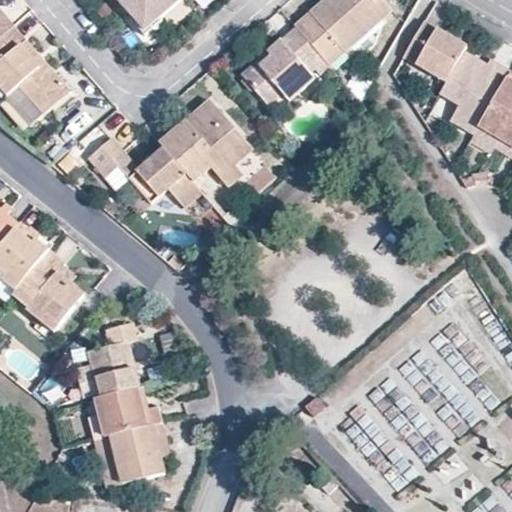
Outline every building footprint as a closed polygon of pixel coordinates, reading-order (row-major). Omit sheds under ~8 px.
[(115,0),(133,20),(136,23),(158,25),(161,23),(185,2),(187,4),(191,0),(115,0)] [(297,30),(330,68),(394,14),(382,0),(370,3),(367,0),(331,0),(328,3),(332,8),(317,20),(313,16),(297,30)] [(332,8),(328,3),(313,16),(317,20),(332,8)] [(0,38),(14,27),(0,11),(0,38)] [(136,23),(133,20),(131,22),(145,38),(162,25),(161,23),(158,25),(136,23)] [(464,53),(467,48),(424,24),(403,59),(446,85),(464,53)] [(37,53),(14,27),(0,38),(0,86),(6,94),(19,84),(45,114),(70,92),(44,62),(38,68),(30,58),(37,53)] [(322,75),(330,68),(297,30),(269,54),(273,58),(259,69),(256,65),(240,79),(265,107),(279,95),(291,84),(300,93),(312,83),(304,73),(314,65),(322,75)] [(44,62),(37,53),(30,58),(38,68),(44,62)] [(485,65),(464,53),(446,85),(441,93),(465,107),(454,125),(473,136),(477,129),(505,80),(510,73),(497,66),(494,70),(485,65)] [(273,58),(269,54),(256,65),(259,69),(273,58)] [(488,61),(485,65),(494,70),(497,66),(488,61)] [(511,84),(505,80),(477,129),(511,147),(511,84)] [(286,105),(300,93),(291,84),(279,95),(286,105)] [(211,100),(186,123),(192,130),(217,108),(211,100)] [(186,123),(159,145),(166,153),(195,187),(214,171),(230,190),(246,176),(238,166),(255,151),(217,108),(192,130),(186,123)] [(166,153),(147,168),(141,173),(113,142),(90,161),(106,180),(117,170),(130,184),(149,206),(152,210),(171,194),(187,213),(205,198),(195,187),(166,153)] [(166,153),(159,145),(141,162),(147,168),(166,153)] [(138,216),(149,206),(130,184),(118,193),(138,216)] [(1,209),(8,215),(14,209),(6,204),(1,209)] [(0,249),(17,229),(20,225),(8,215),(1,209),(0,208),(0,249)] [(17,294),(48,256),(33,243),(17,229),(0,249),(0,295),(8,286),(17,294)] [(48,256),(51,250),(37,239),(33,243),(48,256)] [(66,263),(51,250),(48,256),(17,294),(14,297),(28,310),(31,307),(58,329),(86,295),(71,283),(58,273),(64,266),(66,263)] [(77,276),(64,266),(58,273),(71,283),(77,276)] [(101,398),(139,389),(142,388),(138,371),(136,365),(130,343),(138,341),(134,324),(105,331),(109,347),(89,353),(101,398)] [(145,411),(149,410),(144,387),(142,388),(139,389),(145,411)] [(153,426),(164,423),(160,408),(149,410),(145,411),(139,389),(101,398),(96,400),(106,438),(109,437),(153,426)] [(317,398),(306,407),(316,418),(326,409),(317,398)] [(172,455),(164,423),(153,426),(161,458),(163,458),(172,455)] [(285,425),(265,430),(291,456),(302,444),(285,425)] [(109,437),(122,488),(167,477),(163,458),(161,458),(153,426),(109,437)] [(106,438),(94,441),(106,491),(122,488),(109,437),(106,438)] [(307,501),(328,511),(341,484),(320,474),(307,501)]
